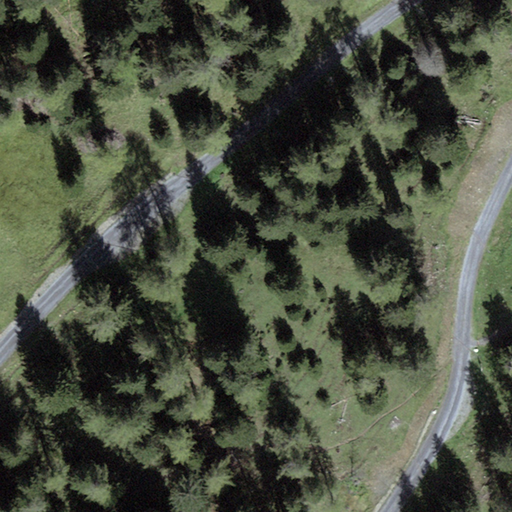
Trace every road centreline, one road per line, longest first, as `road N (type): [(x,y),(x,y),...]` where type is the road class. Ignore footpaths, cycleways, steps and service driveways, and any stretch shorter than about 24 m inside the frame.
road 1 (track): [(0,354),(126,211),(398,0)]
road 2 (track): [(511,168),(479,245),(449,404),(388,511)]
